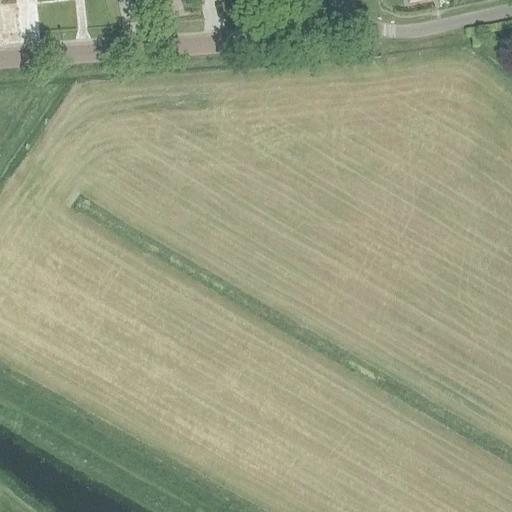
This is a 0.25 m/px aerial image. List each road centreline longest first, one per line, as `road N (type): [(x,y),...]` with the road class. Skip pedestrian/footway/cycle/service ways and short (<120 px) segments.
road 1 (tertiary): [(0,60),(269,40),(337,2)]
road 2 (track): [(196,511),(0,403)]
road 3 (residential): [(337,2),(382,30),(511,13)]
